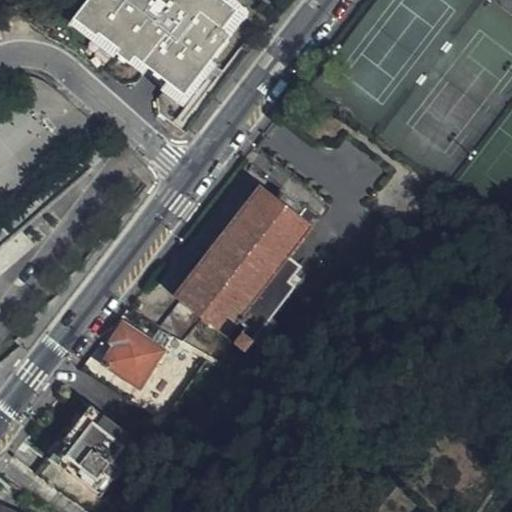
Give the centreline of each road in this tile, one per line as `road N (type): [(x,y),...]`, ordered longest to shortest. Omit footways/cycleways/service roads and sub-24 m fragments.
road 1 (tertiary): [(0,423),(187,174)]
road 2 (residential): [(0,60),(30,54),(63,68),(187,174)]
road 3 (tertiary): [(187,174),(321,0)]
